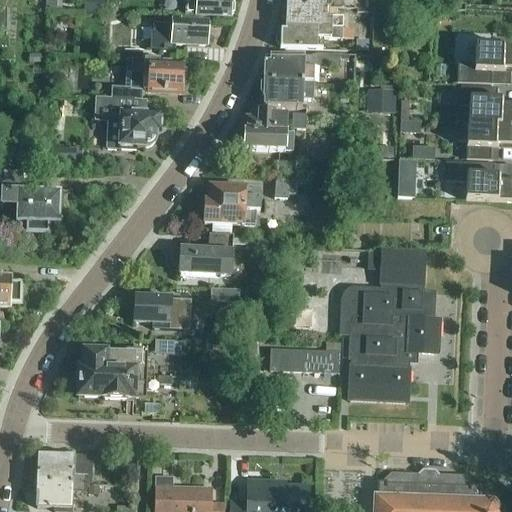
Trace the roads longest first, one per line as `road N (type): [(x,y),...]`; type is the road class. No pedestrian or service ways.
road 1 (residential): [(12,435),(39,357),(182,170),(237,74),(260,0)]
road 2 (residential): [(12,435),(492,457)]
road 3 (residential): [(511,227),(488,242),(499,283),(492,457)]
